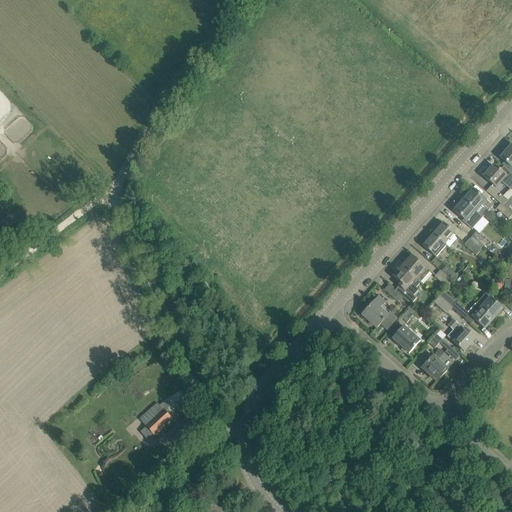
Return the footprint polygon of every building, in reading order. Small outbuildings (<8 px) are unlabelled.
[(511,168),(511,167),(511,144),(500,158),(511,168)] [(505,176),(501,173),(494,166),(484,177),(495,188),(501,182),(510,190),(511,188),(511,182),(505,177),(505,176)] [(503,206),(503,205),(508,201),(491,186),(486,192),(500,204),(503,206)] [(482,218),(489,211),(493,205),(484,197),(482,199),(472,190),(463,201),(476,212),(482,218)] [(503,205),(511,213),(511,210),(509,207),(511,205),(511,196),(508,201),(503,205)] [(462,221),(470,228),(472,230),(476,225),(470,219),(476,212),(463,201),(454,211),(464,220),(462,221)] [(503,206),(500,204),(496,209),(508,219),(511,214),(511,213),(503,205),(503,206)] [(433,235),(446,246),(455,235),(443,224),(433,235)] [(476,232),(472,236),(484,247),(488,242),(476,232)] [(423,246),(430,253),(436,258),(446,246),(433,235),(423,246)] [(472,236),(469,240),(481,251),(484,247),(472,236)] [(469,240),(464,245),(476,256),(481,251),(469,240)] [(421,283),(431,272),(423,265),(422,267),(411,257),(410,258),(411,259),(403,268),(421,283)] [(446,266),(441,272),(452,282),(458,276),(446,266)] [(421,283),(403,268),(395,277),(394,276),(393,277),(401,284),(395,291),(402,298),(403,297),(412,305),(417,299),(414,296),(419,291),(420,291),(417,288),(421,283)] [(440,271),(435,277),(447,288),(452,282),(441,272),(440,271)] [(402,298),(395,291),(388,286),(384,290),(398,303),(402,298)] [(484,329),(493,319),(476,304),(468,313),(444,292),(439,297),(452,308),(470,323),(473,319),(484,329)] [(487,292),(476,304),(493,319),(502,310),(491,300),(494,297),(487,292)] [(377,328),(381,324),(388,330),(397,320),(390,313),(387,316),(379,309),(385,303),(379,297),(362,315),(377,328)] [(447,314),(452,308),(439,297),(434,303),(447,314)] [(407,323),(418,311),(412,307),(401,318),(407,323)] [(475,339),(459,324),(453,320),(448,326),(453,331),(447,337),(464,352),(475,339)] [(403,327),(399,332),(392,339),(409,354),(420,342),(403,327)] [(434,349),(442,341),(436,335),(429,343),(434,349)] [(450,348),(446,353),(449,356),(454,351),(450,348)] [(439,349),(433,357),(422,369),(423,370),(424,369),(430,374),(429,375),(437,382),(448,370),(441,365),(448,357),(439,349)] [(169,412),(187,400),(182,391),(163,403),(169,412)] [(139,420),(145,426),(162,410),(156,404),(139,420)] [(171,419),(162,410),(145,426),(154,436),(171,419)] [(200,431),(189,419),(169,438),(180,450),(200,431)] [(224,511),(210,500),(199,511),(224,511)]
